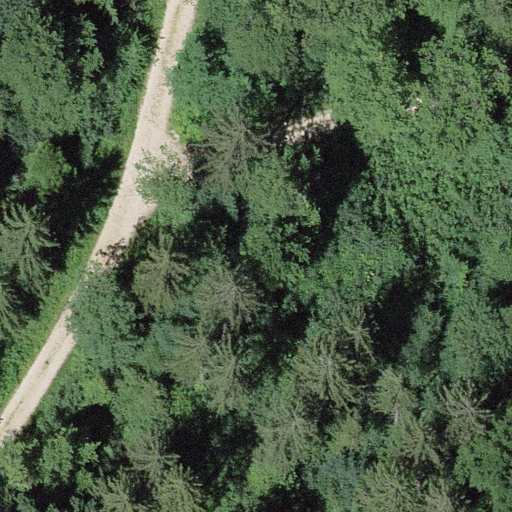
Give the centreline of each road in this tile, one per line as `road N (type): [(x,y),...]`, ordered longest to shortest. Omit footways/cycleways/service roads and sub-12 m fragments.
road 1 (track): [(192,0),(131,169),(0,428)]
road 2 (track): [(511,78),(131,169)]
